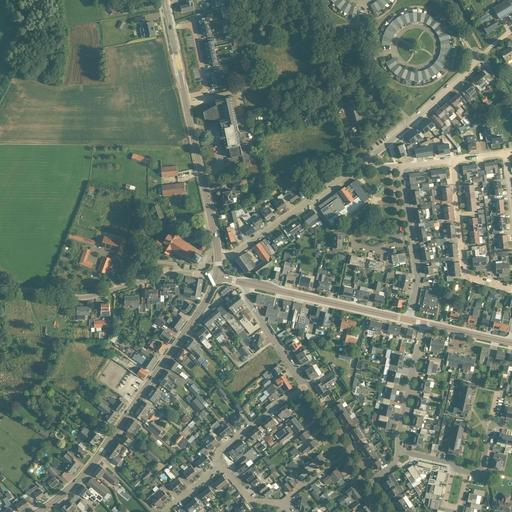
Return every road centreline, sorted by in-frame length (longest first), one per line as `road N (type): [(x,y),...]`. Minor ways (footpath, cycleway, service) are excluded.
road 1 (secondary): [(218,256),(164,0)]
road 2 (secondary): [(99,454),(215,277)]
road 3 (unclassified): [(0,292),(83,297),(180,272)]
road 4 (residential): [(218,256),(233,254),(367,159)]
road 5 (tertiary): [(408,319),(248,284)]
road 6 (residential): [(511,288),(465,273),(452,160)]
road 7 (residential): [(408,319),(417,273),(398,166)]
road 8 (residential): [(411,122),(377,87),(363,1)]
road 9 (residential): [(398,451),(423,323)]
road 10 (residential): [(217,466),(219,451),(305,386)]
